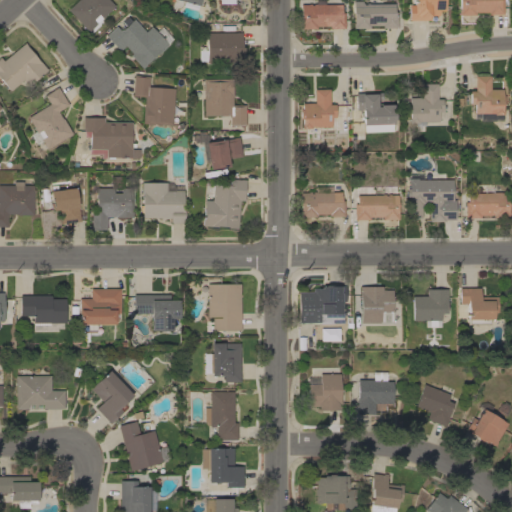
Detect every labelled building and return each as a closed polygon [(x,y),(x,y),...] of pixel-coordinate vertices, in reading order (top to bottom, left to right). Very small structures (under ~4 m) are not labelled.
[(101,18),(97,14),(91,19),(95,23),(87,31),(67,9),(76,0),(108,0),(114,6),(101,18)] [(195,9),(181,5),(182,1),(178,0),(200,0),(199,6),(196,5),(195,9)] [(443,0),(444,11),(438,11),(438,15),(429,15),(429,20),(408,20),(408,5),(413,5),(413,0),(443,0)] [(502,0),(502,14),(487,14),(487,12),(474,12),(474,15),(458,15),(458,9),(458,0),(502,0)] [(394,12),(396,12),(397,27),(382,27),(381,25),(368,25),(368,28),(352,28),(352,23),(353,23),(352,1),(361,1),(361,3),(363,3),(363,5),(365,5),(365,3),(368,3),(394,3),(394,12)] [(341,12),(343,12),(343,28),(329,28),(329,26),(315,26),(315,28),(299,29),(299,23),(300,23),(300,4),(307,4),(307,3),(310,3),(310,5),(312,5),(312,3),(315,3),(315,4),(341,4),(341,12)] [(155,31),(160,26),(171,38),(166,43),(167,44),(156,55),(155,54),(145,64),(145,65),(141,68),(129,55),(131,53),(124,45),(119,50),(105,35),(115,26),(120,31),(125,26),(121,22),(127,16),(131,21),(133,19),(145,31),(150,26),(155,31)] [(197,60),(197,49),(206,49),(206,32),(235,32),(241,32),(241,47),(243,47),(243,61),(206,61),(206,60),(197,60)] [(24,42),(29,49),(28,49),(36,59),(37,58),(46,70),(27,86),(22,80),(9,91),(0,79),(0,58),(2,61),(24,42)] [(171,125),(148,123),(148,124),(146,124),(146,123),(141,123),(143,105),(144,96),(131,95),(133,75),(148,76),(147,86),(173,88),(171,125)] [(501,119),(493,120),(478,121),(478,118),(473,118),(472,113),(473,113),(473,104),(469,104),(469,91),(474,91),(474,75),(489,75),(489,89),(502,89),(502,95),(503,95),(503,105),(502,105),(502,110),(503,110),(503,114),(501,114),(501,119)] [(203,98),(199,98),(199,90),(203,90),(202,79),(232,79),(232,105),(244,105),(244,125),(229,125),(229,115),(203,115),(203,98)] [(422,125),(420,125),(420,127),(418,128),(417,128),(416,127),(416,126),(417,125),(413,125),(413,123),(408,123),(408,119),(408,97),(421,97),(420,83),(436,83),(436,98),(441,98),(441,112),(437,112),(437,121),(422,121),(422,125)] [(34,144),(28,134),(34,130),(26,117),(49,103),(44,95),(57,87),(67,104),(56,111),(61,119),(62,118),(71,133),(46,149),(40,140),(34,144)] [(329,104),(334,104),(334,117),(330,117),(330,126),(316,127),(316,128),(301,128),(301,118),(299,118),(299,109),(301,109),(301,103),(313,103),(313,89),(328,88),(329,104)] [(362,125),(361,109),(355,109),(354,93),(381,92),(381,99),(376,100),(376,106),(378,106),(378,104),(392,104),(392,108),(393,108),(394,120),(392,120),(392,124),(362,125)] [(138,157),(105,157),(105,158),(100,158),(100,154),(88,154),(88,149),(88,137),(83,137),(83,131),(82,131),(82,123),(82,116),(103,117),(103,121),(131,122),(131,131),(130,131),(130,141),(130,149),(139,149),(138,157)] [(203,161),(200,143),(196,143),(196,142),(191,143),(190,135),(192,135),(205,133),(207,142),(233,138),(233,137),(238,137),(241,156),(227,158),(228,166),(209,169),(207,160),(203,161)] [(450,179),(451,199),(453,199),(453,219),(444,219),(444,221),(428,221),(428,202),(424,202),(424,204),(419,204),(420,216),(408,217),(408,195),(406,195),(406,185),(408,185),(408,180),(407,180),(407,178),(408,178),(408,174),(421,174),(421,179),(450,179)] [(219,184),(219,178),(232,179),(245,180),(243,200),(238,200),(236,228),(201,225),(203,199),(211,200),(212,184),(219,184)] [(0,185),(13,185),(13,181),(22,181),(22,185),(32,185),(32,209),(33,209),(33,214),(15,214),(6,214),(6,226),(0,226),(0,185)] [(182,190),(182,222),(169,222),(169,217),(141,217),(141,198),(140,198),(140,182),(166,182),(167,182),(169,183),(172,185),(181,185),(181,190),(182,190)] [(313,186),(330,186),(330,192),(340,192),(340,200),(343,200),(343,216),(328,216),(328,214),(315,214),(315,216),(299,217),(299,211),(299,192),(307,192),(313,191),(313,186)] [(74,187),(76,203),(77,203),(79,221),(60,223),(58,209),(51,210),(49,191),(74,187)] [(90,229),(90,224),(90,215),(94,214),(94,211),(95,211),(95,188),(112,187),(112,193),(120,193),(120,187),(131,187),(131,212),(132,212),(132,217),(114,217),(114,216),(105,216),(105,229),(90,229)] [(464,218),(464,201),(466,201),(466,193),(492,193),(492,192),(500,192),(507,192),(507,203),(511,203),(511,207),(508,207),(508,211),(509,217),(492,217),(492,214),(479,215),(479,217),(464,218)] [(381,219),(381,217),(368,217),(368,219),(353,219),(353,204),(356,204),(356,195),(381,195),(381,194),(384,194),(384,196),(387,196),(387,194),(390,194),(390,195),(397,194),(397,213),(398,213),(398,219),(381,219)] [(239,330),(211,330),(211,318),(219,318),(219,316),(206,316),(206,294),(204,294),(201,292),(201,284),(239,284),(239,330)] [(297,291),(311,291),(311,288),(320,288),(320,286),(324,286),(324,285),(332,285),(332,286),(344,285),(344,301),(340,301),(340,313),(342,313),(342,323),(318,323),(318,322),(297,322),(297,291)] [(389,318),(381,318),(381,322),(360,322),(359,293),(358,293),(358,286),(381,286),(381,290),(391,290),(391,312),(389,312),(389,318)] [(467,324),(467,319),(466,319),(466,304),(458,304),(458,287),(479,288),(479,296),(496,296),(496,311),(492,311),(492,319),(488,319),(488,324),(467,324)] [(119,288),(119,313),(117,313),(117,320),(114,320),(114,324),(94,324),(94,332),(82,332),(82,331),(82,324),(78,324),(78,321),(78,298),(89,298),(89,288),(119,288)] [(438,326),(423,326),(423,320),(411,320),(411,296),(426,296),(426,289),(446,289),(446,299),(446,313),(439,313),(439,320),(438,320),(438,326)] [(124,311),(124,298),(132,298),(132,294),(168,294),(168,300),(178,300),(178,318),(171,318),(171,330),(150,330),(150,313),(132,313),(132,311),(124,311)] [(61,327),(56,327),(56,331),(31,331),(31,325),(31,322),(32,322),(32,315),(19,315),(19,295),(50,295),(50,298),(64,298),(64,304),(69,304),(69,310),(64,310),(64,322),(61,322),(61,327)] [(202,372),(202,353),(210,353),(210,342),(239,342),(239,381),(222,381),(222,375),(210,375),(210,372),(202,372)] [(131,395),(118,407),(122,411),(109,423),(95,408),(102,401),(89,388),(108,370),(131,395)] [(371,371),(385,371),(385,380),(386,380),(386,381),(392,381),(391,403),(373,403),(373,414),(356,413),(356,379),(371,379),(371,371)] [(319,374),(339,373),(339,401),(340,401),(340,410),(318,410),(318,406),(307,406),(307,384),(306,384),(306,377),(319,377),(319,374)] [(49,375),(50,390),(63,390),(63,408),(41,408),(41,404),(35,404),(35,409),(32,409),(32,404),(26,404),(26,409),(14,409),(14,375),(49,375)] [(449,394),(446,400),(452,403),(447,416),(448,416),(444,426),(425,419),(428,412),(417,408),(417,407),(414,405),(422,384),(449,394)] [(209,425),(202,425),(202,407),(209,407),(209,391),(232,391),(232,422),(236,422),(236,439),(215,439),(215,426),(209,426),(209,425)] [(506,423),(495,441),(496,442),(493,445),(486,441),(485,442),(481,440),(481,441),(475,438),(476,437),(464,430),(471,417),(475,419),(481,409),(506,423)] [(164,445),(168,460),(160,462),(129,470),(117,425),(134,420),(138,434),(152,430),(157,447),(164,445)] [(242,487),(225,487),(225,482),(207,482),(207,468),(200,468),(200,449),(207,449),(207,448),(232,448),(232,466),(242,466),(242,487)] [(368,511),(369,504),(371,489),(369,488),(371,473),(382,475),(382,473),(386,474),(385,483),(398,485),(399,484),(402,484),(400,501),(395,500),(393,511),(368,511)] [(315,477),(322,477),(322,475),(327,475),(327,474),(333,474),(333,475),(347,475),(347,489),(355,489),(355,507),(350,507),(349,508),(346,508),(345,507),(342,507),(342,503),(314,503),(315,477)] [(0,476),(28,476),(28,481),(37,481),(37,500),(35,500),(35,502),(28,502),(28,505),(11,506),(11,500),(9,500),(9,492),(5,492),(5,494),(0,494),(0,476)] [(153,489),(153,510),(148,510),(147,511),(118,511),(119,480),(135,480),(135,486),(148,486),(148,489),(153,489)] [(420,511),(422,509),(423,509),(437,492),(445,498),(448,495),(465,508),(462,511),(420,511)] [(203,511),(204,499),(212,500),(212,498),(230,498),(230,507),(236,507),(236,511),(203,511)]
